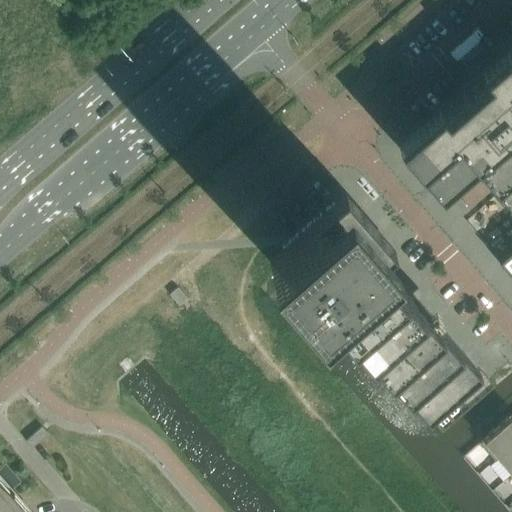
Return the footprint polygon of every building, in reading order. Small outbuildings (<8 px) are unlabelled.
[(440,108),(398,144),(404,151),(441,194),(455,182),(454,182),(477,162),(511,202),(511,249),(500,260),(511,274),(511,45),(483,71),(485,73),(442,111),(440,108)] [(382,257),(394,247),(369,217),(345,190),(333,200),(307,223),(269,257),(318,313),(330,303),(351,327),(372,352),(395,378),(415,401),(428,416),(481,371),(468,356),(447,332),(425,306),(403,282),(382,257)] [(511,414),(483,440),(480,443),(495,460),(495,461),(499,458),(498,457),(511,445),(511,414)] [(32,447),(48,433),(42,426),(26,440),(32,447)] [(495,461),(489,466),(502,481),(511,472),(511,473),(511,445),(498,457),(499,458),(495,461)] [(0,511),(27,511),(22,506),(10,493),(0,481),(0,511)]
